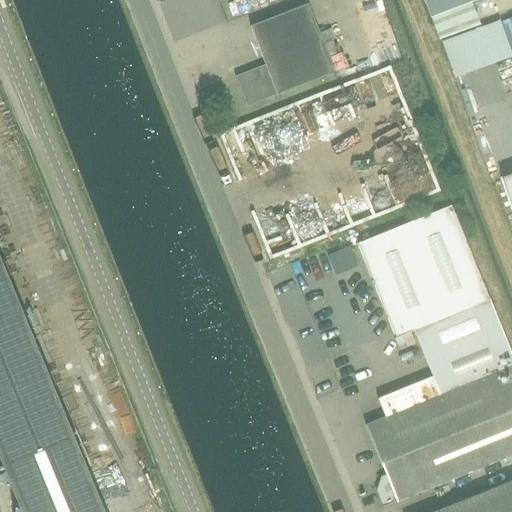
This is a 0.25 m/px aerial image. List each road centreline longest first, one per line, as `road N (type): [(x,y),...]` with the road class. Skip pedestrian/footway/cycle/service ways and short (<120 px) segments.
road 1 (residential): [(342,511),(138,0)]
road 2 (unclassified): [(193,511),(0,24)]
